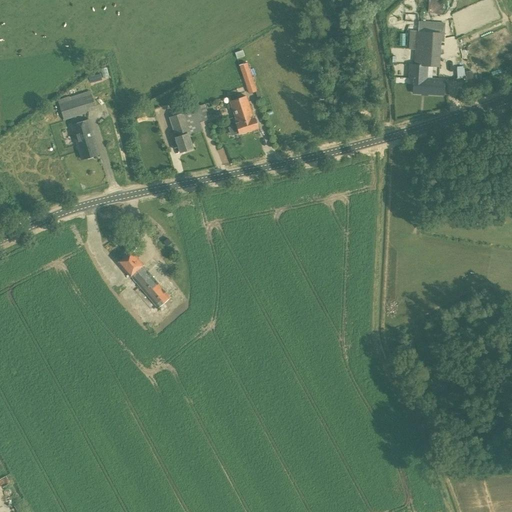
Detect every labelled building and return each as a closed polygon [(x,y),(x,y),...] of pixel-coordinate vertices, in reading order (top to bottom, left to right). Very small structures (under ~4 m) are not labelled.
[(431,0),(432,11),(440,11),(440,0),(431,0)] [(431,79),(432,66),(439,67),(441,33),(410,31),(408,50),(415,50),(414,65),(410,65),(409,79),(413,79),(413,78),(423,79),(422,81),(424,81),(424,85),(430,85),(431,79)] [(248,94),(256,91),(247,63),(239,65),(248,94)] [(475,90),(471,72),(465,73),(469,91),(475,90)] [(95,107),(90,91),(69,97),(69,96),(57,100),(63,120),(87,113),(86,109),(95,107)] [(235,118),(251,113),(246,96),(237,99),(236,95),(229,97),(229,96),(223,98),(224,102),(230,100),(230,101),(230,103),(228,104),(227,106),(228,109),(230,110),(232,109),(235,118)] [(194,110),(199,122),(209,118),(204,104),(199,106),(199,105),(193,108),(194,110)] [(192,148),(188,135),(190,134),(183,113),(169,118),(174,134),(171,135),(175,145),(177,145),(180,152),(192,148)] [(251,113),(235,118),(237,124),(236,124),(239,134),(257,128),(254,118),(253,118),(251,113)] [(82,159),(98,155),(87,120),(71,125),(82,159)] [(170,297),(143,265),(144,265),(132,251),(118,263),(129,277),(130,276),(157,308),(170,297)]
